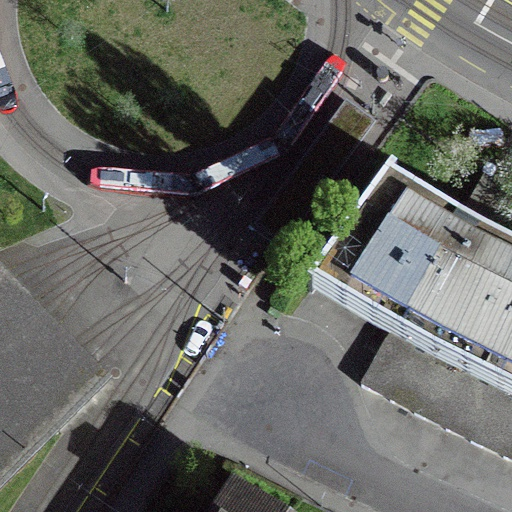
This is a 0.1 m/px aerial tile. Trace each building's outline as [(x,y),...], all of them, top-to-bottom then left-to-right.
[(292,183),(260,226),(283,243),(346,158),(373,121),(350,105),(323,141),(292,183)] [(360,387),(476,446),(511,366),(511,253),(480,238),(481,235),(470,229),(459,223),(458,225),(391,185),(395,179),(392,178),(309,291),(312,293),(315,289),(391,334),(360,387)] [(0,482),(98,385),(100,387),(105,382),(102,378),(100,380),(88,367),(73,352),(48,327),(41,320),(33,312),(19,298),(3,282),(0,278),(0,482)] [(511,462),(511,366),(476,446),(511,462)] [(258,511),(237,497),(226,511),(258,511)]
